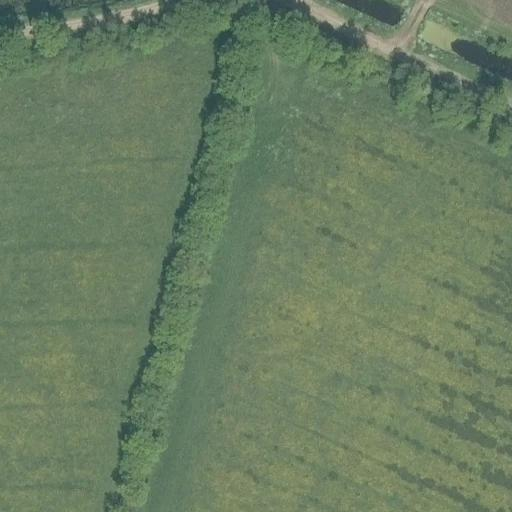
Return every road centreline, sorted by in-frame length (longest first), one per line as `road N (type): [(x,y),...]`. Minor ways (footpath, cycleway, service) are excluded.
road 1 (track): [(511,101),(288,0)]
road 2 (track): [(220,0),(0,33)]
